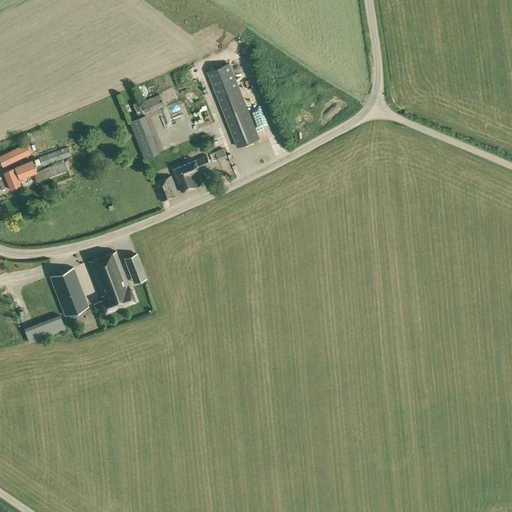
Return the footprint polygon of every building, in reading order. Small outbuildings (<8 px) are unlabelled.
[(238,65),(241,77),(248,75),(249,80),(259,77),(255,60),(238,65)] [(259,138),(229,63),(208,72),(238,147),(259,138)] [(142,102),(145,112),(164,105),(160,95),(142,102)] [(143,112),(140,103),(139,101),(133,103),(138,114),(143,112)] [(217,129),(206,101),(186,109),(197,137),(217,129)] [(169,104),(155,111),(158,116),(172,110),(169,104)] [(159,152),(144,115),(129,121),(144,158),(159,152)] [(293,152),(286,134),(280,136),(278,132),(271,135),(280,157),(293,152)] [(0,155),(0,160),(3,166),(31,153),(25,144),(0,155)] [(228,158),(223,148),(211,154),(214,161),(218,159),(219,162),(228,158)] [(59,160),(73,156),(71,150),(57,154),(59,160)] [(172,169),(182,192),(200,184),(196,172),(211,165),(207,155),(172,169)] [(34,173),(37,182),(67,169),(63,160),(53,163),(53,165),(34,173)] [(32,174),(27,163),(13,169),(13,168),(3,173),(10,189),(18,186),(16,180),(32,174)] [(153,182),(160,201),(179,193),(171,175),(153,182)] [(89,261),(104,300),(101,301),(105,312),(135,300),(117,250),(89,261)] [(141,265),(130,269),(133,276),(144,272),(141,265)] [(74,267),(50,276),(65,316),(88,307),(74,267)] [(42,334),(66,325),(62,312),(27,325),(33,342),(44,338),(42,334)] [(80,328),(85,335),(95,329),(89,321),(80,328)]
